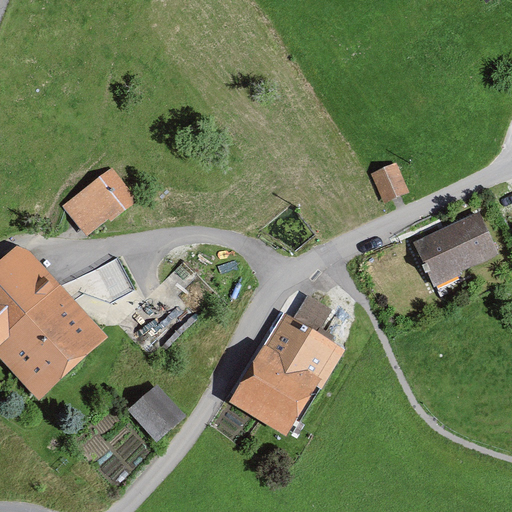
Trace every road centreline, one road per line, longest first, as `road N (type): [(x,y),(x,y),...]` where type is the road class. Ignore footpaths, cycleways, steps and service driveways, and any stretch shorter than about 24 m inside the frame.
road 1 (unclassified): [(123,511),(184,443),(258,310),(288,276),(343,240),(511,169)]
road 2 (track): [(511,461),(446,436),(425,418),(400,385),(343,240)]
